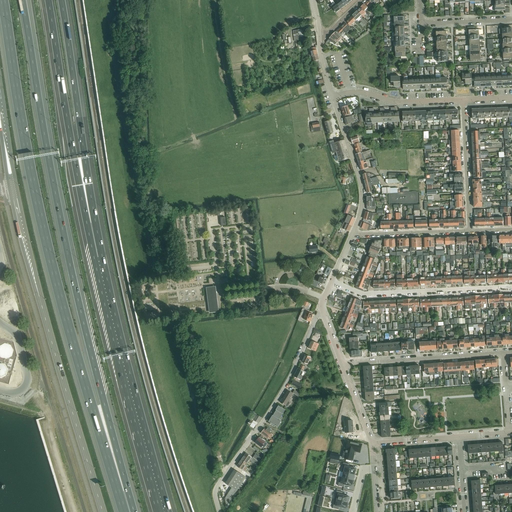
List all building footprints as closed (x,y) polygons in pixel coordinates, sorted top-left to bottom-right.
[(377,3),(374,0),(368,0),(369,1),(366,4),(368,7),(370,8),(375,4),(375,5),(377,3)] [(403,3),(401,1),(401,0),(394,6),(397,9),(403,3)] [(358,11),(362,16),(363,17),(364,16),(366,13),(364,11),(361,8),(358,11)] [(352,16),(356,21),(362,16),(358,11),(352,16)] [(352,16),(346,22),(350,26),(356,21),(352,16)] [(351,29),(349,27),(345,23),(340,28),(345,33),(346,34),(351,29)] [(481,35),(480,30),(476,30),(476,27),(468,28),(468,31),(469,30),(469,36),(479,35),(481,35)] [(345,33),(340,28),(335,33),(340,37),(342,36),(344,34),(345,33)] [(304,30),(293,31),(295,42),(296,42),(296,49),(300,48),(300,43),(303,42),(305,42),(304,30)] [(338,42),(341,39),(340,37),(335,33),(332,36),(336,39),(332,43),(335,45),(336,44),(338,46),(340,44),(338,42)] [(318,56),(316,48),(310,49),(311,54),(309,55),(310,58),(318,56)] [(511,53),(503,54),(503,59),(504,63),(509,62),(509,59),(511,58),(511,53)] [(475,84),(475,77),(472,77),(471,74),(463,74),(463,80),(466,79),(466,84),(472,84),(475,84)] [(403,86),(403,80),(400,80),(400,77),(391,77),(391,82),(394,82),(394,87),(400,87),(403,86)] [(450,85),(450,80),(447,80),(447,78),(441,78),(441,88),(447,88),(447,85),(450,85)] [(308,100),(310,112),(316,110),(314,99),(308,100)] [(341,108),(344,117),(350,115),(348,106),(341,108)] [(352,116),(344,119),(346,125),(351,124),(354,123),(352,116)] [(333,133),(330,121),(325,123),(328,134),(333,133)] [(319,123),(312,124),(313,128),(314,131),(321,130),(319,123)] [(460,142),(459,131),(448,131),(449,135),(452,135),(452,141),(449,141),(449,143),(460,142)] [(357,136),(351,138),(353,145),(359,143),(357,136)] [(350,159),(344,140),(334,143),(334,141),(330,142),(330,144),(333,154),(336,153),(337,156),(334,157),(335,159),(336,161),(337,161),(338,162),(339,162),(340,162),(350,159)] [(361,153),(357,154),(356,155),(358,162),(363,161),(365,160),(364,155),(371,153),(370,151),(363,153),(361,154),(361,153)] [(363,161),(358,162),(361,171),(366,169),(368,168),(367,165),(365,165),(363,161)] [(377,177),(372,178),(370,179),(370,177),(369,177),(368,173),(363,175),(365,184),(378,181),(377,177)] [(379,180),(378,181),(365,184),(367,193),(372,192),(371,188),(372,188),(372,186),(380,184),(379,180)] [(464,193),(463,188),(463,184),(455,184),(450,184),(450,185),(447,185),(443,185),(443,188),(444,188),(444,189),(448,189),(450,189),(451,191),(455,191),(455,193),(464,193)] [(375,202),(367,202),(367,210),(375,210),(375,202)] [(366,212),(364,219),(371,221),(373,214),(366,212)] [(347,223),(347,224),(352,226),(356,219),(350,216),(347,215),(345,214),(342,220),(347,223)] [(503,226),(503,216),(499,216),(499,218),(494,218),(494,226),(503,226)] [(349,232),(352,226),(347,224),(344,223),(342,229),(349,232)] [(362,223),(360,228),(367,230),(369,231),(371,226),(365,224),(362,223)] [(497,236),(488,236),(489,245),(492,245),(492,251),(497,250),(497,236)] [(373,242),(372,246),(379,249),(380,248),(382,242),(382,240),(374,240),(373,243),(373,242)] [(379,249),(372,246),(370,250),(379,254),(381,248),(380,248),(379,249)] [(375,260),(370,258),(367,257),(365,262),(377,266),(378,265),(373,263),(375,260)] [(377,266),(365,262),(364,267),(371,270),(371,268),(376,270),(377,266)] [(370,272),(371,270),(364,267),(362,272),(373,276),(374,273),(370,272)] [(325,285),(328,279),(323,277),(322,278),(320,277),(318,282),(319,283),(320,283),(325,285)] [(367,279),(360,277),(358,282),(369,286),(371,281),(367,279)] [(369,286),(358,282),(355,288),(362,291),(364,288),(368,290),(369,286)] [(215,300),(214,292),(214,288),(206,289),(207,293),(207,294),(208,301),(208,302),(208,304),(209,309),(209,310),(210,311),(211,311),(212,312),(215,311),(215,309),(216,309),(216,308),(216,307),(217,307),(217,306),(216,302),(216,300),(215,300)] [(352,298),(350,303),(361,307),(362,304),(362,302),(352,298)] [(361,307),(350,303),(348,308),(357,311),(359,312),(360,308),(361,308),(361,307)] [(356,314),(357,311),(348,308),(346,312),(358,317),(358,315),(356,314)] [(310,322),(313,315),(307,312),(304,319),(304,320),(310,322)] [(351,320),(344,317),(342,322),(354,327),(354,325),(350,323),(351,320)] [(356,328),(362,331),(364,325),(359,323),(358,322),(356,328)] [(311,341),(308,348),(316,352),(319,344),(311,341)] [(305,355),(302,362),(308,365),(311,358),(305,355)] [(303,371),(298,369),(295,376),(300,379),(302,376),(304,377),(306,373),(303,371)] [(288,391),(280,403),(286,406),(286,405),(288,406),(290,403),(289,402),(288,401),(293,394),(288,391)] [(271,425),(274,427),(275,425),(278,427),(281,421),(280,421),(282,417),(281,417),(285,410),(279,407),(277,410),(273,416),(269,422),(272,423),(271,425)] [(255,413),(248,424),(251,426),(254,420),(259,423),(262,418),(255,413)] [(352,420),(344,421),(345,433),(353,432),(352,420)] [(265,429),(261,434),(270,440),(273,435),(271,434),(273,431),(268,428),(267,430),(265,429)] [(259,438),(255,443),(262,448),(264,449),(266,446),(264,445),(265,443),(265,442),(266,441),(261,436),(259,438)] [(345,449),(343,458),(353,460),(355,452),(360,453),(362,444),(348,441),(346,449),(345,449)] [(244,456),(241,460),(247,464),(250,460),(252,462),(256,466),(258,462),(261,458),(256,454),(253,458),(246,454),(245,456),(244,456)] [(245,466),(247,464),(241,460),(237,466),(244,471),(247,468),(245,466)] [(342,472),(341,472),(344,473),(344,472),(355,475),(356,469),(349,467),(350,464),(344,463),(342,472)] [(234,470),(225,484),(232,488),(225,499),(226,506),(233,495),(237,491),(246,477),(234,470)] [(343,478),(353,480),(355,475),(344,472),(344,473),(343,478)] [(340,477),(338,486),(344,488),(345,485),(352,486),(353,480),(343,478),(340,477)] [(337,491),(335,500),(348,503),(349,497),(342,495),(343,492),(337,491)] [(335,500),(333,508),(339,510),(339,507),(347,509),(348,503),(335,500)]
